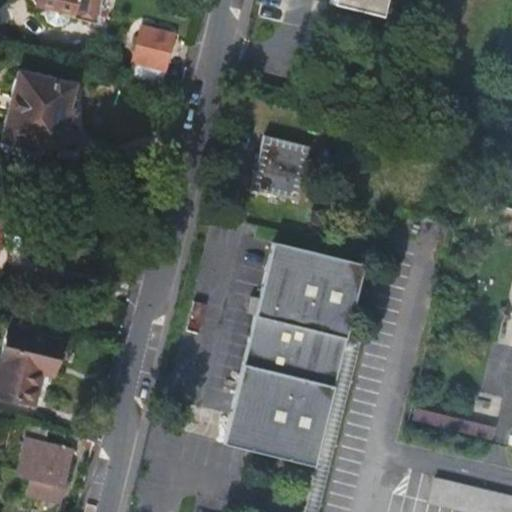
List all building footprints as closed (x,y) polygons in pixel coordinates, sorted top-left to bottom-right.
[(95,0),(31,0),(33,4),(46,7),(44,14),(48,21),(55,23),(63,22),(68,17),(69,16),(70,10),(71,7),(92,13),(95,0)] [(382,0),(335,0),(380,11),(382,0)] [(140,65),(169,73),(178,39),(148,31),(140,65)] [(169,73),(140,65),(136,79),(166,86),(169,73)] [(19,70),(3,131),(6,132),(3,145),(8,152),(50,163),(55,146),(58,146),(64,122),(67,122),(70,109),(68,107),(74,84),(19,70)] [(312,144),(265,132),(252,185),(299,196),(312,144)] [(346,338),(365,264),(274,241),(260,297),(256,314),(223,443),(315,465),(334,386),(338,371),(339,367),(337,359),(337,358),(333,352),(326,349),(319,347),(323,332),(346,338)] [(260,297),(252,295),(248,311),(256,314),(260,297)] [(9,325),(0,360),(0,392),(33,401),(41,371),(44,360),(55,362),(61,339),(9,325)] [(315,465),(302,511),(319,511),(362,342),(346,338),(338,371),(334,386),(315,465)] [(53,374),(55,362),(44,360),(41,371),(53,374)] [(441,415),(437,432),(489,444),(493,428),(441,415)] [(63,497),(78,435),(29,423),(17,468),(34,471),(30,490),(63,497)] [(511,511),(511,505),(429,485),(423,511),(428,511),(511,511)]
